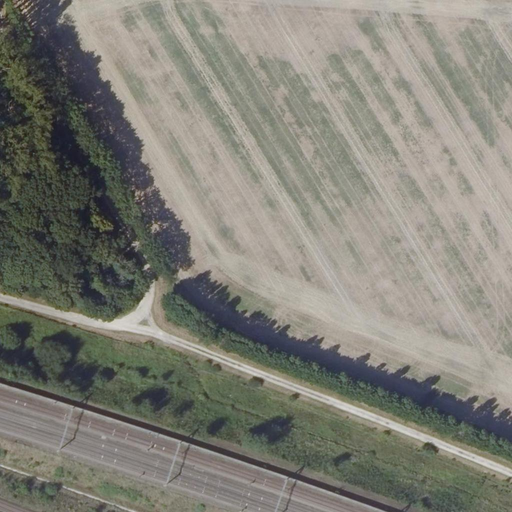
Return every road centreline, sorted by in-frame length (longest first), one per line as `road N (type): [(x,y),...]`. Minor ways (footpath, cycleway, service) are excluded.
road 1 (unclassified): [(0,20),(147,278),(135,328),(0,299)]
road 2 (track): [(135,328),(511,474)]
